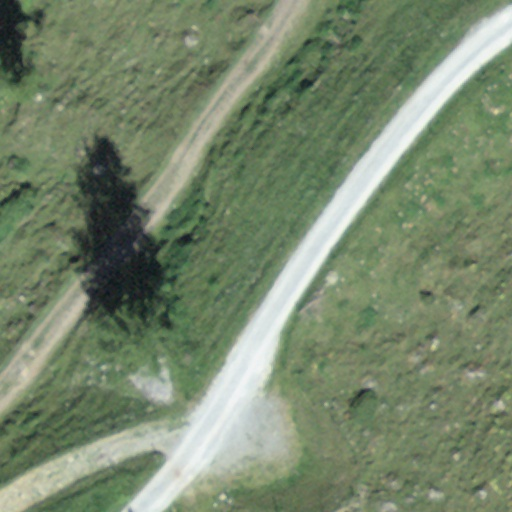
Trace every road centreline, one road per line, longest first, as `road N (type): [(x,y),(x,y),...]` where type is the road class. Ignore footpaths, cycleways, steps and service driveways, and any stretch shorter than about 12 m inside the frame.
road 1 (track): [(128,511),(224,405),(486,0)]
road 2 (track): [(0,389),(301,0)]
